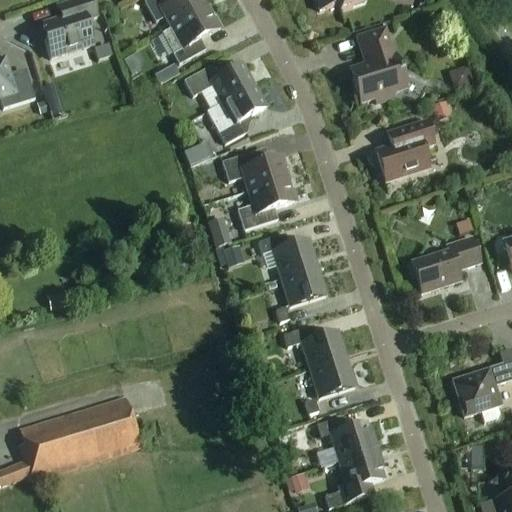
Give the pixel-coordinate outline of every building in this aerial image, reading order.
[(87,0),(55,11),(59,23),(42,29),(47,44),(44,45),(49,63),(93,49),(85,24),(96,21),(89,0),(87,0)] [(164,21),(170,32),(206,13),(200,3),(203,1),(202,0),(178,0),(176,2),(174,0),(154,0),(143,6),(155,27),(164,21)] [(313,0),(318,15),(337,9),(339,14),(365,6),(362,0),(313,0)] [(206,13),(170,32),(161,38),(178,69),(205,54),(199,44),(220,32),(214,21),(211,23),(206,13)] [(392,60),(384,33),(356,42),(364,68),(349,73),(360,108),(374,103),(376,108),(390,103),(402,81),(394,59),(392,60)] [(107,47),(93,52),(97,64),(111,59),(107,47)] [(10,84),(3,63),(0,63),(0,106),(2,113),(34,103),(26,79),(10,84)] [(178,79),(173,69),(153,79),(159,90),(178,79)] [(212,91),(221,108),(253,90),(241,69),(215,83),(209,71),(183,85),(192,101),(212,91)] [(466,70),(448,76),(454,95),(472,88),(466,70)] [(253,90),(221,108),(206,116),(224,149),(245,137),(239,126),(265,112),(253,90)] [(36,108),(39,119),(48,116),(45,105),(36,108)] [(430,110),(435,126),(449,121),(445,106),(430,110)] [(433,150),(425,125),(386,137),(390,151),(375,156),(384,186),(427,173),(421,154),(433,150)] [(196,166),(219,155),(212,142),(189,153),(196,166)] [(243,182),(247,196),(286,184),(282,173),(285,172),(281,160),(259,167),(256,156),(221,166),(228,187),(243,182)] [(286,184),(247,196),(251,210),(236,215),(243,235),(277,224),(273,213),(296,206),(292,194),(289,195),(286,184)] [(459,239),(472,235),(468,223),(455,228),(459,239)] [(271,256),(280,284),(317,272),(308,243),(288,250),(284,238),(257,247),(261,259),(271,256)] [(212,246),(214,252),(230,247),(228,240),(212,246)] [(502,244),(500,247),(502,254),(505,255),(511,277),(511,276),(511,242),(511,243),(509,241),(502,244)] [(479,269),(471,242),(446,250),(447,256),(410,268),(420,299),(460,287),(456,276),(479,269)] [(241,262),(238,251),(221,256),(224,267),(241,262)] [(317,272),(280,284),(289,312),(326,300),(317,272)] [(64,293),(47,297),(52,314),(78,306),(75,292),(65,294),(64,293)] [(279,328),(288,324),(284,312),(275,315),(279,328)] [(346,363),(337,335),(316,342),(312,330),(283,339),(287,352),(300,348),(309,375),(346,363)] [(463,421),(480,416),(483,427),(496,423),(499,419),(497,411),(500,410),(493,389),(511,383),(511,354),(499,358),(503,369),(452,385),(463,421)] [(309,375),(318,404),(355,392),(346,363),(309,375)] [(0,492),(14,487),(26,483),(27,487),(139,454),(123,402),(19,433),(20,437),(19,437),(21,444),(20,445),(22,450),(17,452),(21,466),(0,474),(0,492)] [(308,419),(318,416),(313,403),(304,406),(308,419)] [(329,439),(337,467),(375,455),(365,426),(346,433),(342,421),(315,429),(319,442),(329,439)] [(470,450),(470,475),(482,476),(482,450),(470,450)] [(375,455),(337,467),(346,494),(323,501),(326,511),(333,511),(367,501),(364,490),(384,483),(375,455)] [(288,483),(292,494),(306,489),(302,478),(288,483)] [(511,511),(511,482),(504,485),(509,500),(494,504),(496,511),(511,511)]
